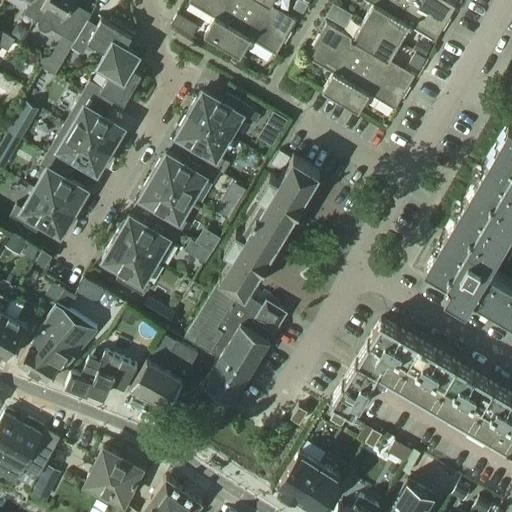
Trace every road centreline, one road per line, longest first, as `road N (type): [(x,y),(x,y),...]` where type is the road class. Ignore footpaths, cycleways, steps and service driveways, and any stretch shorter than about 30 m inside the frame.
road 1 (residential): [(354,267),(506,0)]
road 2 (tertiary): [(268,511),(162,445),(0,370)]
road 3 (residential): [(143,0),(174,83),(75,258)]
road 4 (unknown): [(294,371),(345,400),(388,402),(508,466)]
road 5 (residential): [(259,431),(354,267)]
road 6 (residential): [(511,358),(354,267)]
